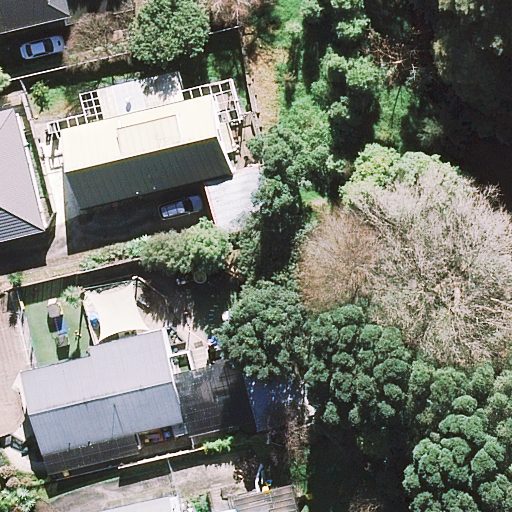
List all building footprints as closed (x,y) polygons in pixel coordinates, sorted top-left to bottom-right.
[(0,0),(0,44),(135,15),(131,0),(0,0)] [(181,122),(171,82),(103,98),(110,125),(69,135),(87,215),(237,179),(221,113),(181,122)] [(0,248),(49,235),(17,111),(0,115),(0,248)] [(187,310),(187,315),(188,320),(190,325),(193,329),(196,332),(200,335),(205,338),(210,339),(215,340),(219,339),(224,338),(229,336),(233,334),(237,330),(240,326),(242,322),(243,317),(244,312),(244,307),(243,302),(241,298),(238,294),(234,290),(231,287),(226,285),(221,283),(216,283),(211,283),(207,284),(202,286),(198,289),(194,292),(191,296),(189,300),(188,305),(187,310)] [(177,383),(165,337),(99,353),(101,363),(30,381),(49,461),(195,425),(198,434),(255,420),(242,367),(177,383)] [(125,487),(131,511),(302,511),(298,491),(244,503),(243,499),(235,463),(125,487)]
